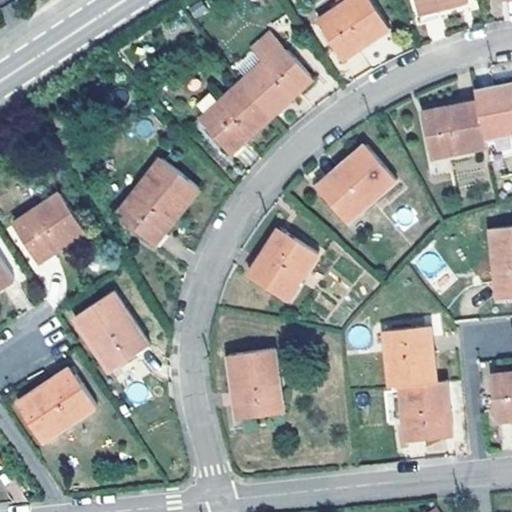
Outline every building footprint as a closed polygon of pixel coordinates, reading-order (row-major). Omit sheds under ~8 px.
[(391,29),(371,0),(349,0),(340,6),(344,12),(322,27),(344,59),(391,29)] [(418,0),(422,15),(462,5),(460,0),(418,0)] [(318,21),(322,27),(344,12),(340,6),(318,21)] [(314,79),(288,50),(283,44),(264,61),(242,80),(274,115),(314,79)] [(242,80),(220,100),(225,106),(205,124),(232,153),(274,115),(242,80)] [(511,132),(511,84),(477,91),(479,100),(486,138),(511,132)] [(225,106),(220,100),(200,118),(205,124),(225,106)] [(450,113),(424,118),(432,157),(488,147),(486,138),(479,100),(448,106),(450,113)] [(423,111),(424,118),(450,113),(448,106),(423,111)] [(342,174),(322,191),(349,223),(398,181),(367,143),(337,169),(342,174)] [(161,157),(132,193),(138,198),(122,217),(157,244),(202,188),(161,157)] [(317,185),(322,191),(342,174),(337,169),(317,185)] [(39,215),(17,228),(40,263),(86,232),(60,192),(35,209),(39,215)] [(138,198),(132,193),(117,212),(122,217),(138,198)] [(13,223),(17,228),(39,215),(35,209),(13,223)] [(511,225),(492,228),(499,298),(511,296),(511,225)] [(272,252),(286,231),(280,227),(266,248),(272,252)] [(321,252),(286,231),(272,252),(266,248),(249,274),(289,300),(321,252)] [(0,289),(15,280),(0,258),(0,289)] [(103,346),(116,367),(151,345),(115,292),(75,318),(97,350),(103,346)] [(432,325),(425,326),(428,352),(435,351),(432,325)] [(386,330),(391,385),(401,384),(438,380),(435,351),(428,352),(425,326),(386,330)] [(103,346),(97,350),(111,371),(116,367),(103,346)] [(241,392),(245,417),(286,411),(277,348),(229,355),(235,393),(241,392)] [(55,386),(76,372),(72,367),(51,381),(55,386)] [(511,371),(493,374),(494,382),(511,379),(511,371)] [(98,406),(76,372),(55,386),(51,381),(18,402),(45,441),(98,406)] [(438,380),(401,384),(407,440),(447,436),(445,415),(444,411),(451,410),(448,379),(438,380)] [(498,420),(511,418),(511,379),(494,382),(498,420)] [(241,392),(235,393),(238,417),(245,417),(241,392)] [(454,435),(451,410),(444,411),(445,415),(447,436),(454,435)]
